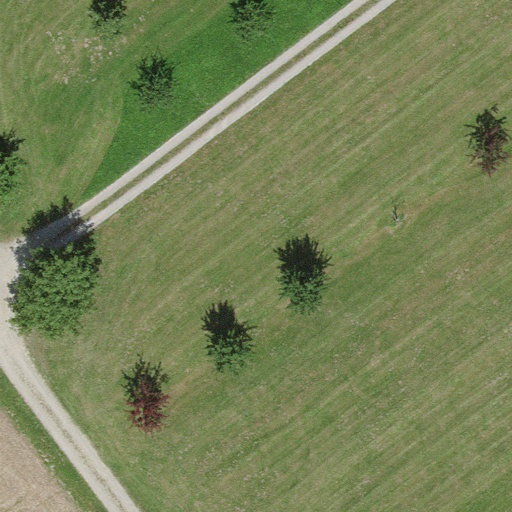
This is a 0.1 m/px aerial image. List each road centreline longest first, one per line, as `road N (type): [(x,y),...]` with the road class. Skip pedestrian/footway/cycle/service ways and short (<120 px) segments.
road 1 (track): [(0,277),(369,0)]
road 2 (track): [(0,327),(139,511)]
